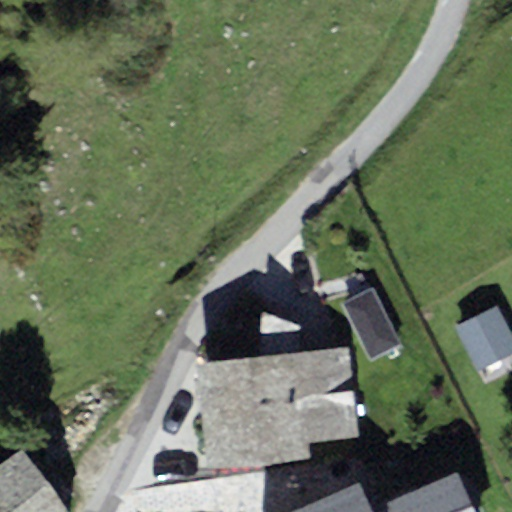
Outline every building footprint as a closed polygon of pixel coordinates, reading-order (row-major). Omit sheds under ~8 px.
[(511,355),(511,337),(496,307),(454,329),(477,373),(511,355)] [(261,314),(255,358),(297,355),(301,326),(261,314)] [(246,359),(262,466),(307,459),(304,443),(359,435),(347,350),(297,355),(255,358),(246,359)] [(246,359),(193,363),(209,473),(262,466),(246,359)] [(65,511),(22,450),(0,465),(0,511),(65,511)] [(481,511),(461,466),(369,506),(359,483),(293,511),(481,511)]
